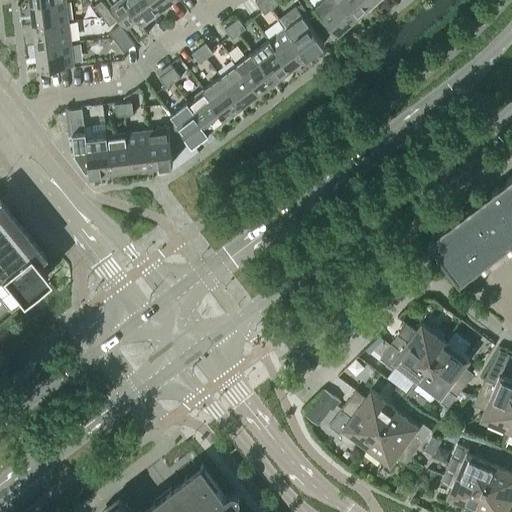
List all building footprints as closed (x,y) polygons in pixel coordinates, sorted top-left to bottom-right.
[(47,0),(30,2),(33,23),(67,19),(64,0),(47,0)] [(98,0),(93,4),(101,14),(108,9),(101,0),(98,0)] [(152,0),(109,0),(138,38),(148,31),(141,21),(159,8),(152,0)] [(271,7),(266,0),(258,0),(257,1),(264,12),(271,7)] [(354,17),(338,0),(318,0),(314,4),(337,31),(354,17)] [(365,0),(338,0),(354,17),(369,4),(365,0)] [(279,17),(285,25),(307,54),(324,41),(296,4),(279,17)] [(108,9),(101,14),(108,24),(116,19),(108,9)] [(238,16),(231,21),(239,31),(246,26),(238,16)] [(33,23),(35,45),(70,41),(67,19),(33,23)] [(239,31),(231,21),(224,26),(232,36),(239,31)] [(108,30),(123,50),(133,42),(119,23),(108,30)] [(285,25),(269,38),(290,66),(307,54),(285,25)] [(269,38),(252,50),(274,79),(290,66),(269,38)] [(205,40),(198,45),(206,56),(213,51),(205,40)] [(70,41),(35,45),(38,67),(73,63),(70,41)] [(206,56),(198,45),(191,51),(199,61),(206,56)] [(252,50),(236,62),(258,91),(274,79),(252,50)] [(236,62),(220,74),(241,103),(258,91),(236,62)] [(173,65),(166,70),(173,80),(180,75),(173,65)] [(173,80),(166,70),(159,75),(166,85),(173,80)] [(220,74),(203,87),(225,115),(241,103),(220,74)] [(203,87),(187,99),(209,128),(225,115),(203,87)] [(170,112),(176,119),(190,139),(192,141),(209,128),(187,99),(170,112)] [(131,100),(123,101),(124,114),(133,113),(131,100)] [(124,114),(123,101),(114,102),(116,115),(124,114)] [(89,171),(111,169),(106,133),(85,136),(81,106),(69,108),(72,131),(74,152),(85,168),(89,168),(89,171)] [(168,126),(147,128),(151,164),(172,161),(171,153),(190,139),(176,119),(168,126)] [(147,128),(126,131),(131,166),(151,164),(147,128)] [(126,131),(106,133),(111,169),(131,166),(126,131)] [(457,216),(427,239),(459,281),(489,259),(511,241),(511,175),(483,197),(457,216)] [(0,276),(4,282),(6,281),(18,296),(19,297),(47,274),(34,258),(37,255),(43,250),(29,233),(24,227),(8,208),(0,197),(0,276)] [(404,330),(401,335),(431,358),(445,339),(421,321),(415,328),(406,321),(401,327),(404,330)] [(394,337),(379,356),(390,364),(394,359),(416,377),(431,358),(401,335),(397,340),(394,337)] [(445,339),(431,358),(461,381),(465,376),(468,378),(473,372),(463,365),(469,357),(445,339)] [(431,358),(416,377),(439,394),(437,397),(448,405),(460,388),(457,386),(461,381),(431,358)] [(484,377),(481,384),(485,385),(482,391),(511,403),(511,377),(499,372),(495,382),(484,377)] [(354,397),(350,402),(380,425),(395,406),(371,388),(365,395),(355,388),(351,394),(354,397)] [(476,396),(473,402),(484,407),(480,416),(508,428),(511,418),(511,403),(482,391),(480,397),(476,396)] [(343,404),(329,423),(340,431),(343,427),(366,444),(380,425),(350,402),(346,407),(343,404)] [(395,406),(380,425),(411,448),(414,443),(418,445),(431,428),(421,420),(418,423),(395,406)] [(380,425),(366,444),(390,462),(396,454),(405,461),(410,455),(407,453),(411,448),(380,425)] [(438,443),(440,439),(432,434),(423,448),(432,454),(438,443)] [(457,442),(448,461),(452,463),(449,469),(484,484),(494,462),(467,450),(468,446),(457,442)] [(449,448),(438,443),(433,455),(444,460),(449,448)] [(239,511),(233,503),(238,500),(238,499),(239,498),(240,496),(240,495),(240,494),(240,492),(239,491),(238,490),(237,489),(235,488),(234,488),(233,488),(231,488),(230,489),(225,493),(202,462),(135,511),(132,511),(121,497),(101,511),(239,511)] [(511,469),(494,462),(484,484),(511,495),(511,469)] [(443,473),(440,480),(451,485),(447,494),(475,505),(484,484),(449,469),(447,474),(443,473)] [(511,495),(484,484),(475,505),(490,511),(504,511),(506,508),(511,510),(511,495)]
